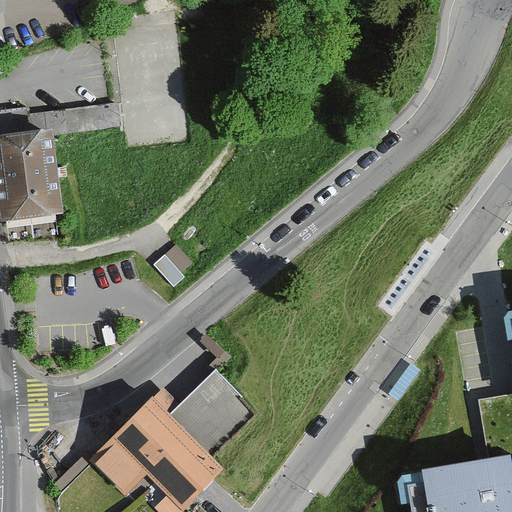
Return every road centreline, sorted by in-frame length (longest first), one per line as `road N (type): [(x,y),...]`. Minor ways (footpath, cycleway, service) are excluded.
road 1 (residential): [(0,405),(83,397),(139,366),(431,118),(453,87),(485,0)]
road 2 (residential): [(511,186),(269,511)]
road 3 (unknown): [(495,242),(492,288),(511,411)]
